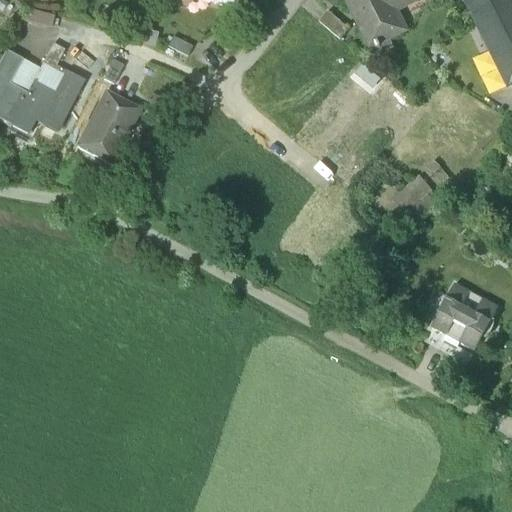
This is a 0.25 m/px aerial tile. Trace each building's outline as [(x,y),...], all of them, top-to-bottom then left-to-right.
[(213,0),(212,7),(236,13),(238,0),(213,0)] [(344,0),(353,17),(356,16),(362,28),(359,29),(371,52),(401,38),(388,12),(411,0),(414,0),(416,4),(425,0),(344,0)] [(511,0),(463,0),(508,89),(511,87),(511,0)] [(48,19),(25,13),(22,24),(45,31),(48,19)] [(348,33),(326,14),(318,24),(340,42),(348,33)] [(172,40),(166,50),(188,62),(194,52),(172,40)] [(63,54),(51,48),(41,68),(53,74),(63,54)] [(0,126),(8,131),(26,96),(8,87),(22,61),(4,51),(0,58),(0,126)] [(122,69),(112,64),(102,83),(112,89),(122,69)] [(53,97),(32,86),(26,96),(8,131),(27,140),(37,120),(59,132),(83,85),(64,76),(53,97)] [(138,114),(104,97),(76,151),(110,169),(138,114)] [(511,155),(502,162),(509,173),(511,171),(511,155)] [(473,202),(509,173),(502,162),(488,172),(464,191),(473,202)] [(443,208),(432,196),(410,215),(416,223),(413,226),(416,231),(443,208)] [(413,229),(403,216),(384,233),(373,243),(387,254),(399,241),(413,229)] [(455,289),(447,304),(451,307),(444,319),(440,317),(432,332),(446,341),(445,344),(458,351),(460,348),(475,356),(499,313),(483,304),(481,308),(468,301),(470,297),(455,289)]
